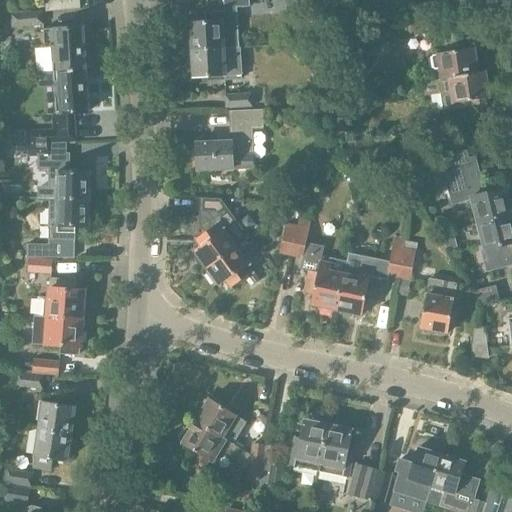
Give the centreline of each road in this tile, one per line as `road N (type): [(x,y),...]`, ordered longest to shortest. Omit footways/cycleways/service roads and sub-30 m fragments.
road 1 (residential): [(511,417),(149,318)]
road 2 (residential): [(139,0),(149,318)]
road 3 (residential): [(149,318),(111,511)]
